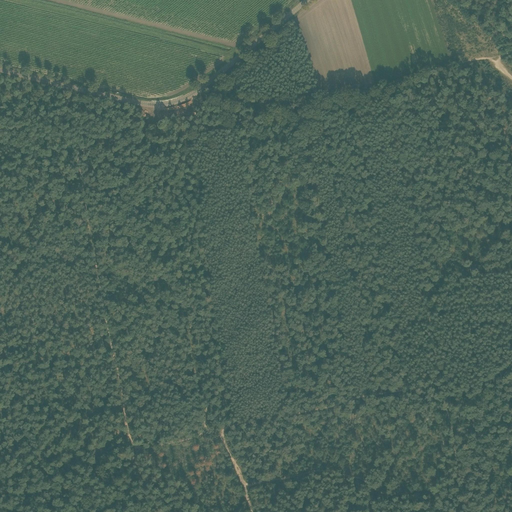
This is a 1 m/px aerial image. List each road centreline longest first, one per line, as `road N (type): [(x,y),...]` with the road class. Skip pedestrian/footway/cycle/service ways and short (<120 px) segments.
road 1 (tertiary): [(0,70),(166,104),(190,96),(307,0)]
road 2 (track): [(190,103),(252,111),(319,101),(497,56)]
road 3 (track): [(220,434),(352,396),(446,381)]
